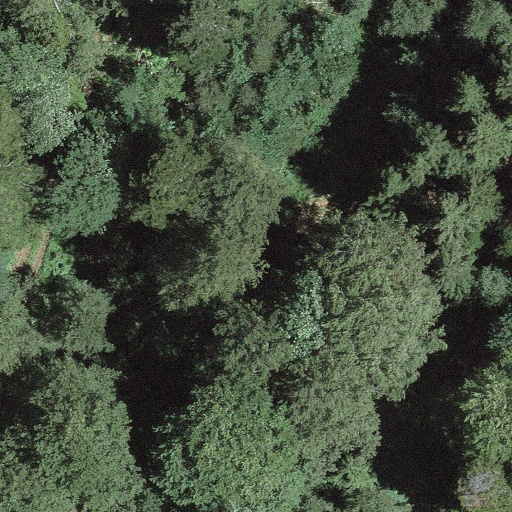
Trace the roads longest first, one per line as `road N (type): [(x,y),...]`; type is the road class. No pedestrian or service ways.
road 1 (track): [(0,392),(17,299),(77,126),(96,0)]
road 2 (track): [(511,334),(403,418),(208,511)]
